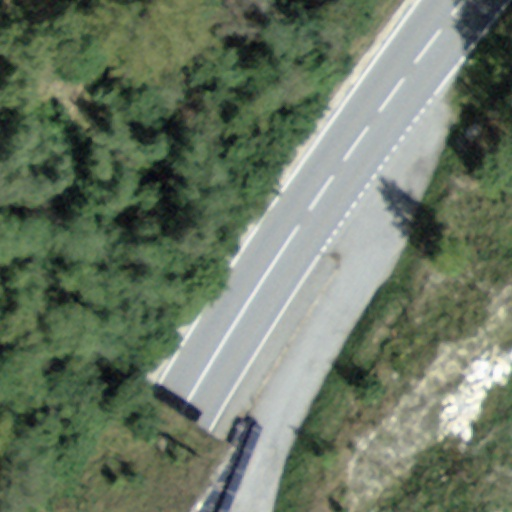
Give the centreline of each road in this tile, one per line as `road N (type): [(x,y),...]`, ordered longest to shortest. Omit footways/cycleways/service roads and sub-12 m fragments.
road 1 (primary): [(365,135),(122,511)]
road 2 (unclassified): [(253,511),(262,457),(378,238),(365,135)]
road 3 (primary): [(473,0),(365,135)]
